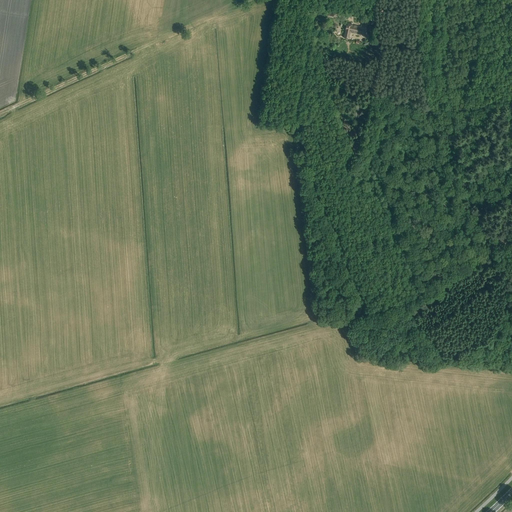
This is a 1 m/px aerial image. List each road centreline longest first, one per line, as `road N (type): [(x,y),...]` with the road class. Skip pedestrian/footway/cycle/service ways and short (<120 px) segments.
road 1 (track): [(314,0),(292,126),(358,311),(438,284),(482,250)]
road 2 (track): [(0,113),(159,39)]
road 3 (track): [(436,111),(482,250)]
